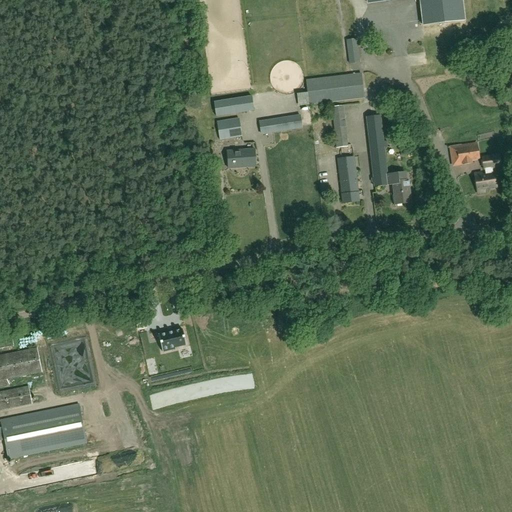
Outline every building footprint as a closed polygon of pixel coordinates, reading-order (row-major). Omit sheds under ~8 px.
[(383,0),(371,0),(372,10),(384,9),(383,0)] [(349,64),(360,62),(357,38),(346,40),(349,64)] [(444,44),(436,44),(435,66),(443,66),(444,44)] [(447,72),(413,74),(413,83),(447,81),(447,72)] [(309,105),(363,98),(360,73),(306,80),(309,105)] [(216,116),(254,110),(251,96),(214,102),(216,116)] [(336,148),(348,147),(343,105),(331,107),(336,148)] [(383,142),(380,115),(366,117),(374,187),(393,185),(395,204),(411,203),(408,179),(407,180),(406,172),(387,174),(384,147),(388,147),(387,142),(383,142)] [(261,133),(302,126),(300,116),(259,123),(261,133)] [(219,140),(241,136),(238,118),(217,121),(219,140)] [(470,160),(479,159),(477,147),(461,149),(461,146),(450,148),(451,153),(461,152),(462,157),(463,164),(471,163),(470,160)] [(246,166),(256,165),(254,149),(245,150),(246,166)] [(245,150),(227,151),(228,168),(246,167),(246,166),(245,150)] [(492,174),(491,167),(500,166),(498,154),(482,157),(484,168),(485,175),(481,175),(481,173),(475,174),(478,192),(484,191),(483,189),(496,187),(493,173),(492,174)] [(343,203),(359,201),(354,157),(338,159),(343,203)] [(186,345),(182,329),(159,335),(163,351),(176,348),(176,347),(186,345)] [(0,348),(13,346),(12,336),(0,338),(0,348)] [(0,387),(8,386),(7,379),(42,372),(37,348),(0,355),(0,387)] [(0,409),(32,403),(28,386),(0,392),(0,409)] [(9,459),(86,443),(79,404),(1,420),(9,459)] [(34,476),(34,485),(60,485),(60,476),(34,476)]
